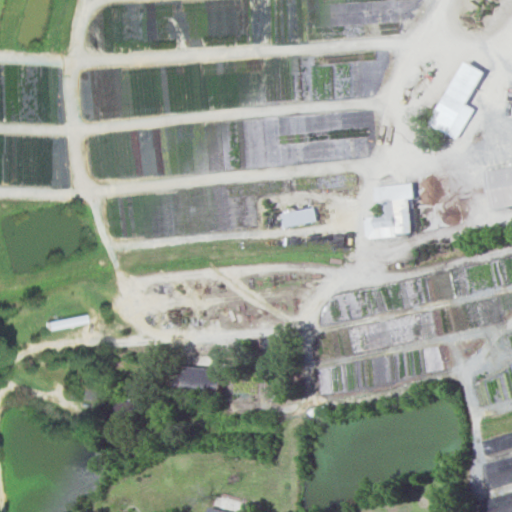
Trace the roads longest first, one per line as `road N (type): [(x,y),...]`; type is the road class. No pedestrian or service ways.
road 1 (track): [(0,186),(170,182),(396,160)]
road 2 (track): [(96,184),(108,231),(117,237),(365,218)]
